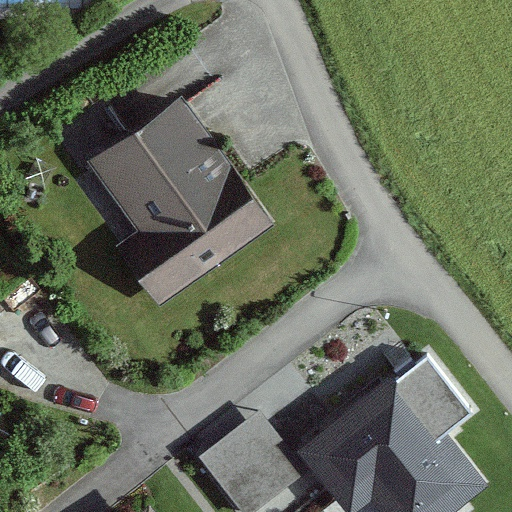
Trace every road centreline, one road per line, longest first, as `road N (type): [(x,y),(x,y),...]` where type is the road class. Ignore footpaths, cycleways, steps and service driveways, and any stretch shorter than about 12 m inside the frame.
road 1 (residential): [(60,511),(395,243)]
road 2 (residential): [(395,243),(287,0)]
road 3 (residential): [(511,403),(395,243)]
road 4 (residential): [(166,0),(0,105)]
